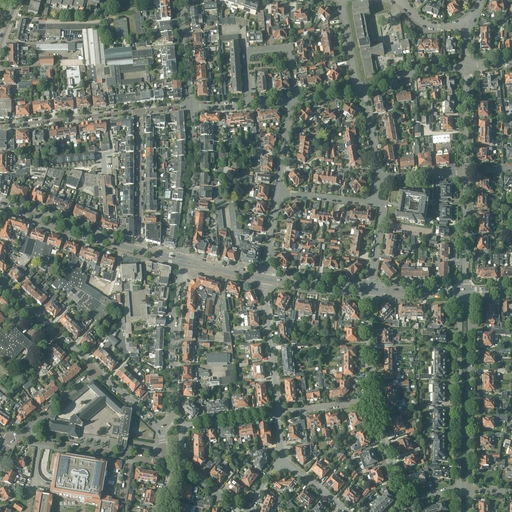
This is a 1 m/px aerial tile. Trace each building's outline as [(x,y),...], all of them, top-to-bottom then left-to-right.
[(31,0),(29,7),(28,13),(37,15),(39,10),(41,0),(31,0)] [(52,0),(51,6),(56,8),(57,6),(67,9),(68,8),(78,10),(78,9),(84,10),(85,7),(88,7),(89,2),(82,0),(80,0),(80,1),(77,0),(52,0)] [(89,0),(89,2),(88,7),(96,10),(97,4),(99,5),(99,0),(101,0),(102,0),(101,0),(89,0)] [(238,8),(240,0),(233,0),(231,8),(237,10),(237,8),(238,8)] [(243,10),(244,8),(246,0),(240,0),(238,8),(243,10)] [(250,10),(253,2),(248,0),(246,0),(244,8),(250,10)] [(459,8),(456,2),(455,1),(450,4),(451,5),(447,7),(450,12),(452,16),(453,15),(454,15),(455,14),(456,14),(459,12),(458,8),(459,8)] [(253,2),(250,10),(256,12),(259,4),(253,2)] [(503,2),(496,3),(498,12),(505,11),(503,2)] [(215,10),(215,15),(217,15),(216,3),(212,3),(207,4),(205,4),(204,4),(205,11),(215,10)] [(498,12),(496,3),(490,5),(491,14),(498,12)] [(364,5),(363,5),(362,5),(352,6),(354,14),(353,14),(354,18),(352,18),(352,19),(354,19),(358,45),(357,45),(357,46),(359,46),(362,61),(363,61),(366,77),(367,77),(368,78),(373,77),(372,76),(374,76),(374,72),(377,71),(376,62),(372,63),(371,59),(372,59),(371,57),(384,55),(384,54),(385,54),(384,47),(383,48),(383,46),(373,48),(372,45),(370,45),(370,43),(369,43),(365,17),(370,16),(369,12),(370,12),(368,4),(364,5)] [(431,15),(435,6),(429,4),(427,8),(425,8),(423,11),(425,12),(425,13),(431,15)] [(435,6),(431,15),(437,17),(440,18),(441,14),(439,13),(441,7),(441,5),(438,4),(437,7),(435,6)] [(318,13),(323,18),(328,11),(325,8),(325,9),(323,7),(318,13)] [(199,14),(199,11),(198,9),(190,10),(191,18),(202,17),(203,17),(203,15),(202,15),(202,13),(199,14)] [(328,11),(323,18),(328,22),(333,16),(331,14),(331,13),(328,11)] [(191,23),(192,28),(192,30),(201,30),(200,25),(205,24),(205,21),(204,21),(191,23)] [(210,43),(214,42),(220,42),(219,35),(218,30),(217,30),(217,36),(210,36),(210,35),(209,35),(209,36),(210,40),(210,43)] [(102,31),(82,31),(85,67),(105,65),(102,31)] [(321,33),(322,39),(330,38),(330,36),(330,31),(329,31),(325,32),(321,33)] [(35,34),(33,34),(30,33),(29,42),(37,42),(37,38),(38,35),(35,34)] [(481,34),(481,44),(491,43),(491,34),(481,34)] [(330,38),(322,39),(321,39),(322,46),(331,44),(330,38)] [(405,44),(401,44),(402,51),(405,51),(405,50),(406,50),(410,49),(409,45),(408,40),(405,40),(405,43),(405,44)] [(447,51),(451,51),(451,53),(454,53),(454,51),(455,51),(455,41),(454,40),(451,40),(450,41),(447,41),(447,44),(447,51)] [(298,48),(298,49),(306,48),(305,41),(300,42),(296,43),(297,48),(298,48)] [(425,51),(425,41),(422,41),(421,41),(420,41),(419,41),(418,41),(418,43),(415,43),(415,47),(418,47),(418,53),(422,53),(423,51),(425,51)] [(240,52),(240,50),(239,50),(239,43),(230,43),(231,60),(240,60),(239,53),(240,52)] [(491,43),(481,44),(480,44),(481,51),(482,51),(482,54),(486,54),(486,51),(491,51),(491,43)] [(323,52),(325,52),(332,51),(331,44),(322,46),(323,52)] [(402,51),(401,44),(386,47),(388,56),(402,54),(402,51)] [(104,51),(105,62),(152,58),(151,50),(132,52),(131,48),(104,51)] [(196,58),(207,57),(209,57),(208,49),(196,50),(197,52),(195,52),(195,54),(195,55),(195,57),(196,57),(196,58)] [(40,66),(40,68),(53,68),(53,58),(39,59),(39,66),(40,66)] [(231,60),(232,77),(241,77),(240,69),(241,69),(241,67),(240,67),(240,60),(231,60)] [(133,67),(134,67),(137,66),(140,66),(142,66),(144,66),(145,71),(146,79),(149,79),(148,67),(148,65),(148,63),(147,61),(133,63),(133,65),(133,67)] [(118,62),(105,64),(105,65),(105,67),(110,67),(113,67),(115,78),(120,77),(119,74),(119,66),(118,62)] [(196,74),(196,75),(207,74),(207,73),(208,73),(208,70),(209,70),(208,70),(211,70),(211,69),(213,68),(212,64),(206,65),(206,67),(196,68),(196,71),(195,72),(196,73),(196,74)] [(105,65),(95,66),(97,84),(98,88),(102,88),(101,80),(107,80),(112,79),(110,67),(105,67),(105,65)] [(94,84),(97,84),(95,66),(87,67),(87,70),(89,70),(90,83),(94,83),(94,84)] [(66,71),(68,88),(73,88),(73,87),(72,85),(81,84),(79,72),(79,67),(76,67),(77,71),(71,72),(71,71),(66,71)] [(336,67),(332,72),(339,77),(342,74),(341,73),(343,72),(336,67)] [(53,68),(40,68),(40,69),(41,81),(53,80),(52,72),(52,71),(57,71),(56,68),(53,68)] [(22,72),(19,72),(19,75),(22,75),(25,74),(25,78),(31,78),(31,74),(34,74),(34,69),(21,70),(22,72)] [(339,77),(332,72),(328,78),(335,83),(336,81),(339,77)] [(268,78),(268,75),(268,73),(262,74),(262,79),(257,79),(259,92),(266,92),(265,80),(268,80),(268,78)] [(241,77),(232,77),(233,94),(242,94),(241,86),(242,86),(242,84),(241,84),(241,77)] [(488,80),(480,80),(480,86),(481,89),(489,88),(494,88),(494,89),(497,89),(497,88),(497,81),(493,81),(493,78),(492,77),(489,77),(488,78),(488,80)] [(308,86),(307,78),(300,79),(302,87),(307,86),(308,86)] [(433,80),(434,88),(436,88),(436,91),(439,91),(439,87),(442,87),(441,82),(440,82),(440,78),(439,78),(438,78),(437,78),(436,79),(435,79),(436,80),(433,80)] [(445,91),(446,96),(448,96),(448,95),(452,95),(452,88),(453,88),(453,86),(454,86),(454,85),(455,85),(455,83),(454,83),(454,81),(451,81),(451,79),(447,79),(447,86),(446,86),(446,87),(448,87),(447,90),(448,90),(448,91),(445,91)] [(288,80),(281,81),(282,90),(287,89),(289,89),(288,80)] [(426,92),(425,81),(422,82),(422,81),(421,81),(421,80),(419,80),(419,81),(418,81),(418,86),(417,86),(417,90),(418,93),(426,92)] [(426,81),(425,81),(426,92),(427,92),(427,91),(431,90),(430,88),(434,88),(433,80),(429,81),(429,80),(426,80),(426,81)] [(278,91),(282,90),(281,81),(274,82),(275,90),(278,90),(278,91)] [(54,93),(53,93),(53,94),(54,100),(54,102),(55,110),(57,110),(57,111),(60,110),(61,110),(60,99),(60,97),(56,97),(56,94),(54,94),(54,93)] [(404,94),(403,94),(405,104),(409,103),(409,102),(412,102),(410,93),(407,94),(406,93),(404,93),(404,94)] [(405,104),(403,94),(402,94),(400,94),(400,95),(396,95),(398,104),(401,104),(401,105),(405,104)] [(445,102),(445,107),(450,107),(453,108),(453,107),(454,107),(454,102),(452,102),(452,95),(448,95),(448,96),(446,96),(446,100),(447,100),(447,102),(445,102)] [(376,105),(376,106),(386,104),(385,100),(384,100),(383,97),(375,99),(375,103),(374,103),(375,105),(376,105)] [(0,111),(14,111),(14,103),(13,103),(0,102),(0,111)] [(343,110),(348,114),(353,107),(350,105),(349,105),(347,104),(343,110)] [(386,108),(386,104),(376,106),(376,107),(375,108),(375,109),(376,109),(377,113),(386,111),(385,109),(386,108)] [(356,109),(353,107),(348,114),(353,118),(357,111),(356,110),(356,109)] [(305,110),(302,113),(308,119),(313,115),(307,109),(306,110),(305,110)] [(0,119),(3,119),(9,119),(9,114),(11,114),(11,117),(14,116),(14,111),(0,111),(0,119)] [(272,113),(273,121),(273,123),(280,122),(279,120),(280,120),(279,115),(281,115),(280,112),(279,112),(278,112),(278,111),(276,111),(275,112),(272,113)] [(266,122),(265,113),(262,114),(261,113),(259,113),(259,114),(258,114),(259,119),(257,119),(258,123),(266,122)] [(304,124),(308,119),(302,113),(299,116),(300,116),(298,118),(304,124)] [(385,124),(394,122),(395,122),(395,117),(393,117),(392,115),(384,117),(384,120),(384,121),(384,122),(385,122),(385,124)] [(209,125),(211,125),(212,116),(211,116),(209,116),(205,116),(205,117),(200,117),(200,124),(200,126),(205,126),(205,124),(209,124),(209,125)] [(215,116),(212,116),(211,125),(211,126),(214,126),(214,123),(218,123),(218,126),(226,126),(225,120),(220,120),(220,116),(215,116)] [(235,129),(234,127),(233,116),(230,117),(227,118),(228,128),(226,128),(226,129),(226,132),(226,134),(227,134),(227,136),(229,135),(228,130),(235,129)] [(414,117),(415,137),(421,137),(421,126),(427,125),(426,116),(414,117)] [(85,125),(86,134),(90,133),(90,134),(92,134),(93,134),(92,125),(89,125),(88,125),(88,124),(86,124),(85,125)] [(396,128),(386,130),(387,133),(386,134),(386,135),(387,136),(396,135),(395,131),(397,131),(396,128)] [(55,129),(56,138),(60,137),(60,139),(63,138),(62,129),(59,130),(59,129),(58,129),(56,129),(55,129)] [(344,135),(345,138),(354,137),(356,136),(355,129),(352,130),(351,130),(346,131),(347,134),(344,135)] [(301,134),(300,141),(308,142),(309,135),(306,134),(306,135),(301,134)] [(398,135),(396,135),(387,136),(388,137),(387,138),(387,140),(388,140),(389,143),(397,142),(397,139),(398,139),(398,135)] [(441,144),(442,144),(450,143),(450,135),(441,136),(441,144)] [(265,144),(274,144),(275,143),(275,142),(275,141),(274,140),(275,138),(272,137),(268,136),(268,137),(266,137),(265,144)] [(432,137),(433,144),(441,144),(441,136),(432,137)] [(308,142),(300,141),(300,142),(301,142),(300,148),(309,149),(310,143),(308,143),(308,142)] [(415,141),(415,148),(416,156),(418,156),(419,167),(422,167),(423,167),(425,167),(424,158),(424,155),(419,155),(419,147),(417,141),(415,141)] [(274,144),(265,144),(265,147),(263,147),(263,149),(258,148),(257,153),(262,154),(262,151),(265,151),(267,151),(267,152),(271,152),(271,151),(274,151),(274,148),(275,147),(275,146),(274,145),(274,144)] [(385,156),(395,154),(394,150),(393,150),(392,147),(384,149),(384,152),(384,153),(384,155),(385,155),(385,156)] [(298,153),(298,155),(306,156),(306,155),(309,156),(309,149),(300,148),(299,153),(298,153)] [(395,154),(385,156),(385,157),(384,157),(385,159),(386,163),(394,161),(394,159),(396,158),(395,154)] [(305,163),(306,156),(298,155),(297,161),(302,162),(301,162),(305,163)] [(360,159),(358,160),(349,162),(350,165),(353,165),(353,168),(359,167),(358,167),(361,167),(362,167),(360,159)] [(231,181),(252,184),(253,178),(240,176),(240,174),(238,174),(239,170),(239,163),(230,163),(231,174),(230,174),(231,181)] [(254,172),(256,172),(259,172),(265,172),(269,173),(269,172),(272,172),(272,169),(273,165),(261,164),(261,169),(257,168),(256,169),(254,169),(254,172)] [(48,169),(42,168),(38,168),(30,167),(30,169),(30,175),(30,177),(44,179),(48,169)] [(59,188),(65,171),(59,170),(59,171),(55,170),(55,172),(52,178),(55,179),(53,186),(59,188)] [(295,171),(289,176),(290,178),(293,182),(300,177),(302,174),(300,171),(299,172),(297,170),(295,171)] [(314,183),(320,184),(321,184),(321,183),(321,181),(321,180),(322,176),(321,176),(321,174),(321,173),(322,170),(318,170),(318,176),(314,175),(314,180),(314,183)] [(69,178),(77,180),(79,181),(82,173),(71,172),(69,178)] [(333,184),(333,185),(334,185),(341,186),(340,186),(341,182),(343,182),(344,174),(335,173),(335,175),(335,177),(334,177),(333,181),(334,181),(334,182),(333,182),(333,184)] [(85,188),(98,187),(97,176),(96,175),(91,175),(84,174),(85,188)] [(300,177),(293,182),(295,186),(296,185),(297,187),(304,182),(306,181),(304,179),(305,178),(302,174),(300,177)] [(328,174),(327,184),(333,184),(333,182),(334,182),(334,181),(333,181),(334,177),(335,177),(335,175),(334,175),(328,174)] [(104,216),(101,223),(103,224),(102,227),(103,228),(107,229),(109,222),(108,222),(109,220),(109,218),(108,218),(108,207),(106,207),(105,198),(105,194),(105,191),(104,188),(104,177),(97,176),(98,187),(100,208),(103,207),(104,216)] [(258,182),(257,184),(259,184),(260,182),(269,184),(270,182),(271,179),(270,178),(270,177),(258,176),(255,176),(254,178),(258,179),(257,182),(258,182)] [(104,177),(104,188),(113,187),(112,182),(114,182),(113,180),(113,178),(104,177)] [(79,181),(77,180),(69,178),(66,186),(76,190),(79,181)] [(361,178),(356,183),(361,189),(365,186),(366,185),(361,178)] [(354,180),(349,184),(351,187),(350,187),(355,193),(357,192),(361,189),(356,183),(354,180)] [(449,186),(443,186),(443,183),(440,183),(440,189),(441,189),(441,192),(451,192),(451,190),(452,190),(452,186),(449,186)] [(491,185),(479,185),(479,193),(483,193),(483,191),(490,192),(489,194),(492,194),(492,188),(491,188),(491,185)] [(13,187),(12,187),(10,195),(14,196),(14,197),(16,198),(17,197),(18,197),(20,188),(14,186),(13,187)] [(20,188),(18,197),(18,198),(19,198),(20,199),(21,198),(25,200),(27,192),(26,192),(28,188),(21,186),(20,188)] [(2,187),(0,187),(0,193),(7,196),(8,189),(6,188),(3,187),(3,188),(2,187)] [(41,188),(40,192),(36,202),(39,202),(39,203),(41,204),(42,204),(44,198),(45,195),(42,194),(44,188),(41,188)] [(34,190),(32,196),(32,198),(33,198),(32,202),(33,202),(33,203),(35,203),(36,203),(36,202),(40,192),(34,190)] [(164,198),(164,201),(180,203),(180,202),(182,202),(183,194),(172,192),(172,191),(167,190),(165,190),(164,198)] [(49,196),(46,205),(47,205),(47,206),(49,207),(49,206),(51,207),(52,207),(55,199),(56,196),(57,192),(55,191),(54,193),(53,197),(49,196)] [(400,198),(399,208),(398,213),(397,213),(396,219),(397,220),(397,222),(409,224),(409,223),(416,224),(416,223),(425,224),(430,193),(423,192),(422,195),(401,191),(400,198)] [(258,198),(267,200),(267,199),(268,198),(268,197),(268,196),(268,194),(258,192),(255,192),(254,192),(253,197),(255,198),(258,198)] [(451,192),(441,192),(441,195),(440,195),(440,202),(443,202),(443,199),(450,199),(452,199),(452,195),(451,195),(451,192)] [(55,199),(52,207),(52,208),(54,209),(55,208),(55,209),(56,208),(57,209),(58,209),(61,201),(60,201),(61,198),(62,195),(60,194),(59,197),(56,196),(55,199)] [(66,203),(63,211),(64,212),(64,211),(66,212),(66,213),(68,213),(69,213),(73,202),(69,201),(71,195),(69,194),(66,203)] [(107,197),(105,198),(106,207),(108,207),(114,207),(113,197),(107,197)] [(257,208),(265,210),(266,207),(267,207),(267,205),(266,205),(266,204),(258,202),(258,200),(247,199),(247,202),(257,203),(257,206),(256,205),(255,208),(256,209),(257,208)] [(222,208),(224,208),(223,200),(215,201),(216,208),(222,208)] [(61,201),(58,209),(58,210),(59,209),(60,210),(59,210),(60,210),(60,211),(62,212),(63,211),(66,203),(63,202),(61,201)] [(199,209),(199,211),(209,212),(209,211),(209,210),(207,210),(208,204),(208,202),(210,202),(210,204),(215,204),(214,201),(204,201),(204,203),(200,202),(199,205),(198,208),(199,208),(199,209)] [(76,207),(73,215),(73,216),(75,216),(76,216),(78,217),(81,209),(83,203),(81,202),(79,207),(79,208),(76,207)] [(81,209),(78,217),(79,217),(79,218),(81,219),(81,218),(82,218),(83,218),(83,219),(84,219),(88,207),(90,203),(88,202),(85,210),(81,209)] [(291,205),(288,207),(294,214),(296,217),(299,214),(297,211),(298,210),(294,204),(292,205),(291,205)] [(441,211),(441,214),(451,214),(451,212),(452,212),(452,208),(450,208),(443,208),(443,205),(439,205),(439,211),(441,211)] [(88,207),(84,219),(85,219),(86,219),(86,220),(87,221),(88,222),(89,221),(93,212),(93,210),(94,209),(88,207)] [(289,218),(294,214),(288,207),(285,210),(284,212),(289,218)] [(93,212),(89,221),(90,221),(92,222),(92,223),(94,223),(95,223),(96,223),(98,215),(95,214),(95,213),(93,212)] [(196,216),(196,219),(210,221),(210,218),(204,218),(205,214),(197,213),(196,216)] [(331,214),(330,222),(337,223),(338,215),(331,214)] [(451,214),(441,214),(441,217),(439,217),(439,224),(443,224),(443,221),(450,221),(452,221),(452,217),(451,217),(451,214)] [(4,218),(1,233),(12,235),(13,230),(15,231),(15,230),(15,229),(15,228),(17,221),(6,217),(5,217),(4,218)] [(117,226),(116,218),(109,218),(109,220),(108,222),(109,222),(107,229),(107,230),(108,229),(109,230),(116,232),(117,228),(117,226)] [(133,218),(116,218),(117,226),(117,228),(133,228),(133,224),(133,218)] [(17,221),(15,229),(15,230),(15,231),(16,230),(19,231),(19,232),(18,233),(17,237),(19,237),(20,235),(24,223),(24,222),(24,223),(17,221)] [(29,224),(24,223),(20,235),(23,235),(24,235),(27,235),(30,225),(29,225),(28,225),(29,224)] [(160,231),(160,225),(155,225),(155,226),(149,226),(145,226),(145,227),(145,231),(145,234),(145,240),(146,242),(147,242),(154,244),(155,244),(159,245),(160,245),(160,241),(160,236),(160,231)] [(227,229),(224,229),(218,227),(218,228),(219,236),(226,237),(227,232),(227,229)] [(133,237),(133,234),(133,228),(117,228),(116,232),(116,234),(132,238),(133,237)] [(449,230),(442,228),(440,228),(438,236),(444,236),(448,236),(449,230)] [(355,229),(354,236),(361,238),(361,236),(362,236),(363,230),(362,230),(362,231),(359,230),(355,229)] [(25,249),(23,254),(30,259),(31,259),(38,264),(39,265),(40,265),(41,266),(46,269),(53,247),(56,236),(52,235),(52,236),(50,236),(47,245),(45,244),(42,243),(45,234),(43,233),(43,232),(39,231),(35,230),(35,231),(33,230),(30,239),(28,238),(26,246),(25,246),(25,249)] [(254,233),(242,231),(237,230),(237,234),(238,237),(239,244),(240,244),(240,243),(246,244),(247,242),(242,241),(241,241),(240,236),(250,237),(250,239),(253,239),(253,236),(254,233)] [(12,238),(12,235),(1,233),(0,237),(0,238),(1,239),(2,239),(4,240),(5,240),(8,240),(8,241),(8,240),(13,241),(13,239),(13,238),(12,238)] [(197,253),(198,252),(205,254),(207,246),(206,246),(211,244),(214,242),(214,241),(218,239),(217,235),(213,237),(203,243),(195,250),(197,253)] [(20,245),(25,246),(26,246),(28,238),(29,237),(24,236),(24,237),(22,244),(20,245)] [(56,236),(53,247),(57,248),(56,249),(56,250),(58,251),(59,249),(62,239),(60,238),(56,236)] [(388,242),(387,243),(396,244),(397,237),(388,236),(388,239),(387,240),(387,241),(388,242)] [(195,250),(203,243),(201,241),(202,240),(202,238),(194,237),(193,242),(192,243),(194,245),(192,246),(192,247),(195,250)] [(0,250),(6,251),(7,251),(9,251),(10,245),(7,245),(0,242),(0,250)] [(225,247),(223,258),(223,259),(223,258),(224,259),(228,260),(229,260),(231,249),(232,244),(224,242),(223,247),(225,247)] [(350,249),(351,249),(359,250),(360,244),(351,242),(350,249)] [(69,254),(70,253),(73,244),(72,244),(72,243),(70,243),(69,243),(66,243),(63,252),(69,254)] [(387,246),(386,250),(395,251),(396,244),(387,243),(387,244),(386,244),(386,245),(387,246)] [(70,253),(73,254),(75,255),(78,246),(77,246),(76,245),(75,244),(74,244),(73,244),(70,253)] [(243,250),(242,251),(241,258),(241,260),(241,262),(243,262),(242,263),(246,264),(250,245),(246,244),(245,251),(243,250)] [(255,265),(256,264),(253,261),(254,256),(253,256),(253,255),(253,250),(254,247),(260,248),(260,246),(250,245),(246,264),(255,266),(255,265)] [(489,252),(489,248),(489,245),(477,245),(477,247),(477,248),(477,249),(477,250),(477,251),(479,251),(479,254),(485,254),(487,254),(489,254),(489,252)] [(211,256),(213,248),(207,246),(205,254),(211,255),(211,256)] [(211,256),(212,256),(215,257),(215,256),(217,257),(220,258),(219,253),(219,249),(218,246),(217,249),(213,248),(211,256)] [(82,249),(79,258),(82,259),(82,258),(85,259),(88,250),(85,249),(85,250),(82,249)] [(231,249),(229,260),(233,261),(234,261),(235,261),(237,253),(236,252),(237,250),(231,249)] [(0,257),(4,258),(5,253),(6,253),(6,255),(7,255),(10,254),(9,253),(11,252),(10,250),(9,251),(7,251),(6,251),(0,250),(0,257)] [(85,259),(84,261),(88,263),(87,265),(89,266),(90,262),(93,253),(92,252),(92,251),(88,250),(85,259)] [(394,258),(395,251),(386,250),(385,251),(385,252),(386,253),(385,256),(394,258)] [(93,253),(90,262),(93,263),(96,264),(100,255),(97,254),(97,253),(94,252),(93,253)] [(299,254),(298,260),(301,260),(300,265),(303,265),(307,266),(308,257),(309,254),(302,253),(301,254),(299,254)] [(17,262),(21,266),(22,266),(23,268),(24,268),(24,267),(31,259),(30,259),(23,254),(17,262)] [(283,254),(277,258),(278,260),(278,261),(280,264),(288,258),(289,257),(287,255),(285,254),(284,255),(283,254)] [(308,257),(307,266),(312,266),(314,266),(315,258),(316,258),(316,255),(309,254),(308,257)] [(101,265),(100,267),(102,268),(102,269),(105,270),(106,268),(110,258),(108,258),(108,257),(107,256),(106,257),(105,257),(103,256),(101,265)] [(110,258),(106,268),(110,269),(109,271),(108,275),(113,276),(113,274),(111,273),(111,271),(112,268),(115,260),(112,259),(110,258)] [(288,258),(280,264),(283,267),(285,268),(290,264),(288,261),(289,260),(288,258)] [(4,262),(0,267),(0,269),(4,273),(9,267),(7,265),(4,262)] [(151,264),(145,262),(146,268),(146,272),(147,272),(150,272),(150,271),(157,272),(157,271),(158,266),(157,265),(151,264)] [(352,265),(358,272),(361,269),(360,269),(362,268),(358,262),(355,264),(354,263),(352,265)] [(385,274),(386,274),(394,268),(396,266),(393,263),(391,264),(390,265),(388,263),(381,269),(384,272),(383,272),(385,274)] [(354,274),(358,272),(352,265),(350,266),(351,267),(348,270),(352,275),(354,274)] [(15,268),(9,275),(9,276),(11,278),(11,277),(13,279),(19,272),(22,270),(24,268),(23,268),(22,266),(21,266),(17,271),(15,268)] [(123,268),(120,269),(121,281),(131,280),(131,282),(135,282),(141,281),(141,269),(138,269),(138,268),(135,268),(133,268),(133,266),(123,267),(123,268)] [(158,266),(157,271),(162,272),(164,272),(164,273),(170,274),(171,270),(169,268),(158,266)] [(19,272),(13,279),(15,281),(16,283),(17,283),(24,277),(24,276),(26,274),(24,272),(26,270),(24,267),(24,268),(22,270),(19,272)] [(396,271),(394,268),(386,274),(386,275),(386,276),(387,277),(388,277),(390,279),(397,274),(395,272),(396,271)] [(81,291),(85,284),(87,276),(85,276),(85,274),(73,270),(68,283),(75,287),(81,291)] [(157,272),(156,274),(158,274),(160,275),(159,279),(168,280),(169,276),(170,276),(170,274),(164,273),(164,272),(162,272),(157,271),(157,272)] [(27,281),(21,288),(26,292),(32,286),(34,284),(32,282),(29,279),(34,274),(32,273),(26,279),(28,281),(27,281)] [(104,273),(102,279),(111,282),(113,276),(108,275),(104,273)] [(62,287),(67,282),(59,277),(52,285),(58,291),(62,287)] [(195,279),(192,281),(206,297),(207,298),(205,291),(203,287),(204,279),(205,278),(204,278),(200,277),(199,277),(200,277),(197,279),(197,280),(196,280),(195,279)] [(32,286),(26,292),(28,293),(27,293),(30,296),(31,296),(31,297),(37,290),(34,288),(38,284),(38,285),(41,282),(38,279),(34,284),(32,286)] [(190,286),(188,287),(189,288),(189,289),(189,292),(196,293),(197,293),(198,294),(200,295),(206,298),(206,297),(192,281),(189,284),(190,285),(190,286)] [(62,287),(68,294),(75,287),(68,283),(67,282),(62,287)] [(81,291),(85,294),(89,287),(85,284),(81,291)] [(239,295),(241,286),(235,285),(233,295),(236,296),(235,297),(238,297),(239,295)] [(37,290),(31,297),(32,297),(32,298),(35,300),(36,301),(36,302),(45,293),(46,291),(49,288),(46,286),(44,289),(41,292),(42,292),(40,293),(37,290)] [(73,300),(81,291),(75,287),(68,294),(66,296),(72,301),(73,300)] [(94,290),(89,287),(85,294),(90,297),(94,290)] [(90,297),(95,300),(99,294),(99,293),(94,290),(90,297)] [(85,312),(89,316),(91,313),(100,304),(95,300),(90,297),(85,294),(81,291),(73,300),(81,307),(85,312)] [(251,292),(246,294),(248,300),(256,297),(255,294),(255,293),(254,293),(253,291),(251,292)] [(45,293),(36,302),(41,306),(47,299),(49,297),(45,293)] [(100,304),(108,309),(109,309),(109,308),(110,308),(111,302),(111,301),(99,294),(95,300),(100,304)] [(52,302),(52,303),(46,309),(47,310),(48,311),(47,311),(49,313),(50,313),(50,314),(58,306),(57,305),(58,304),(54,301),(58,297),(55,295),(50,300),(52,302)] [(279,300),(278,300),(288,305),(290,299),(281,295),(280,298),(279,298),(278,299),(278,300),(279,300)] [(2,296),(0,298),(0,302),(2,305),(8,310),(12,305),(2,296)] [(115,300),(111,301),(111,302),(110,308),(109,308),(109,309),(123,318),(123,316),(122,296),(114,296),(115,300)] [(250,307),(243,308),(244,311),(247,311),(253,310),(253,309),(255,308),(253,305),(256,304),(256,303),(258,302),(258,301),(258,300),(257,300),(256,297),(248,300),(250,304),(249,304),(250,307)] [(211,302),(210,302),(207,302),(205,315),(211,316),(213,305),(214,305),(215,299),(212,299),(211,302)] [(284,312),(288,305),(278,300),(275,306),(282,309),(281,311),(284,312)] [(299,314),(304,315),(305,302),(300,301),(300,302),(297,301),(297,304),(296,308),(296,311),(300,312),(299,314)] [(310,302),(305,302),(304,315),(304,317),(307,317),(309,316),(310,316),(310,315),(311,316),(312,310),(313,306),(313,303),(310,303),(310,302)] [(340,315),(343,316),(343,315),(346,312),(353,305),(354,304),(352,302),(351,303),(348,303),(348,302),(343,302),(343,310),(344,310),(341,313),(340,313),(340,315)] [(98,319),(106,311),(108,309),(100,304),(91,313),(89,316),(96,322),(98,319)] [(323,314),(328,314),(328,304),(324,304),(321,304),(320,307),(320,311),(319,316),(323,317),(323,314)] [(328,304),(328,314),(327,317),(335,318),(336,312),(336,308),(336,305),(333,305),(333,304),(328,304)] [(382,307),(382,308),(389,315),(392,312),(391,311),(393,309),(386,304),(385,305),(384,306),(383,305),(382,307)] [(500,307),(500,311),(500,313),(502,313),(502,311),(503,311),(503,317),(507,317),(507,316),(510,315),(510,304),(503,304),(503,308),(502,308),(502,307),(500,307)] [(58,306),(50,314),(55,318),(65,307),(63,305),(60,308),(58,306)] [(346,312),(350,317),(357,310),(358,310),(353,305),(346,312)] [(486,315),(495,315),(495,311),(500,311),(500,307),(500,306),(494,306),(487,306),(487,310),(486,310),(486,311),(485,312),(485,313),(486,314),(486,315)] [(153,310),(153,315),(157,316),(164,316),(164,314),(165,314),(166,309),(154,308),(153,310)] [(387,318),(389,315),(382,308),(381,308),(379,310),(380,311),(379,311),(380,311),(378,313),(384,318),(385,317),(387,318)] [(345,321),(349,321),(352,321),(352,320),(360,320),(360,316),(359,316),(359,312),(357,310),(350,317),(345,321)] [(106,311),(98,319),(102,322),(109,314),(106,311)] [(64,326),(70,319),(71,318),(66,314),(65,315),(59,322),(64,326)] [(153,315),(147,315),(148,322),(148,323),(148,324),(149,324),(149,326),(150,326),(150,327),(155,327),(156,326),(159,326),(164,326),(165,320),(165,319),(160,318),(159,319),(156,319),(156,316),(153,315)] [(499,315),(495,315),(486,315),(486,318),(485,319),(485,321),(486,321),(486,323),(490,323),(495,323),(495,319),(499,319),(499,315)] [(123,318),(115,327),(116,328),(122,331),(125,331),(124,324),(124,318),(124,317),(123,318)] [(67,329),(68,330),(74,323),(70,319),(64,326),(63,327),(66,329),(67,329)] [(444,320),(435,319),(433,319),(433,323),(435,323),(435,329),(440,329),(440,326),(441,326),(443,326),(443,323),(444,323),(444,322),(444,320)] [(74,323),(68,330),(68,331),(69,331),(69,332),(71,334),(72,333),(72,334),(80,325),(76,321),(74,323)] [(279,330),(288,329),(287,321),(282,321),(282,324),(281,324),(279,325),(279,326),(279,327),(279,328),(279,329),(279,330)] [(84,329),(80,325),(72,334),(77,338),(83,332),(83,331),(84,331),(86,329),(85,328),(84,329)] [(347,332),(347,335),(357,335),(357,334),(357,333),(357,332),(357,331),(357,330),(354,330),(354,329),(352,329),(352,326),(345,326),(345,332),(347,332)] [(0,344),(5,350),(0,354),(0,357),(8,365),(11,361),(23,348),(24,349),(25,348),(27,350),(32,345),(15,329),(14,329),(13,328),(9,333),(9,334),(8,335),(0,328),(0,344)] [(90,334),(91,332),(89,330),(86,334),(88,335),(81,342),(85,346),(91,340),(94,338),(90,334)] [(111,331),(105,338),(114,346),(118,342),(113,338),(116,336),(111,331)] [(260,332),(246,333),(246,334),(247,341),(261,340),(261,336),(260,336),(260,332)] [(447,339),(446,339),(446,334),(444,334),(435,334),(435,343),(446,343),(446,342),(447,341),(447,339)] [(491,346),(491,335),(488,335),(488,334),(483,334),(483,338),(484,338),(484,342),(483,343),(483,345),(484,346),(491,346)] [(91,340),(85,346),(86,347),(88,349),(89,348),(89,349),(90,350),(96,344),(91,340)] [(129,353),(131,353),(136,354),(137,350),(137,348),(129,348),(129,344),(126,343),(126,347),(127,350),(129,353)] [(47,350),(51,354),(57,348),(57,347),(56,346),(55,346),(54,345),(54,346),(53,344),(51,346),(47,350)] [(245,345),(243,345),(244,348),(248,347),(248,350),(250,350),(250,354),(263,352),(262,348),(261,348),(261,346),(253,347),(253,344),(245,345)] [(345,352),(345,356),(353,356),(356,356),(356,353),(357,353),(357,348),(347,349),(347,346),(343,346),(341,346),(341,350),(343,350),(345,350),(345,352)] [(54,360),(56,358),(62,352),(61,352),(61,351),(60,350),(59,350),(57,348),(51,354),(53,356),(52,357),(54,360)] [(100,348),(94,355),(98,359),(104,353),(103,351),(103,352),(101,351),(102,350),(100,348)] [(435,361),(445,361),(446,361),(446,359),(447,359),(447,357),(446,356),(446,352),(442,352),(439,352),(439,348),(433,348),(433,353),(435,353),(435,361)] [(490,363),(490,364),(495,364),(495,359),(498,359),(498,356),(502,356),(502,354),(504,354),(507,354),(511,354),(511,349),(501,350),(492,350),(492,354),(488,354),(486,354),(487,354),(487,355),(484,355),(485,363),(490,363)] [(56,361),(58,364),(60,362),(66,356),(65,355),(64,354),(62,352),(56,358),(57,360),(56,361)] [(250,358),(249,358),(249,360),(251,360),(263,359),(262,357),(263,357),(263,352),(250,354),(250,358)] [(104,353),(98,359),(99,360),(98,360),(100,361),(101,362),(101,361),(103,363),(108,357),(104,353)] [(294,360),(293,354),(282,355),(283,355),(283,358),(282,359),(283,360),(283,361),(283,362),(294,361),(294,360)] [(227,355),(217,355),(217,364),(228,364),(228,363),(227,359),(227,355)] [(108,357),(103,363),(104,364),(104,365),(105,365),(104,366),(106,367),(107,367),(113,361),(108,357)] [(113,361),(107,367),(111,371),(117,365),(119,363),(114,359),(113,361)] [(48,372),(47,371),(45,369),(49,365),(46,363),(45,361),(44,361),(41,365),(40,367),(43,370),(38,374),(42,379),(47,375),(49,373),(48,372)] [(162,368),(162,363),(152,363),(148,361),(147,363),(152,366),(155,366),(155,368),(159,368),(159,370),(162,370),(162,368)] [(80,369),(76,364),(72,368),(77,375),(80,372),(80,371),(80,370),(80,369)] [(120,379),(126,372),(128,371),(125,369),(128,366),(126,364),(122,369),(116,375),(118,377),(118,378),(119,379),(120,379)] [(72,368),(67,372),(72,378),(74,377),(75,377),(76,376),(76,375),(77,375),(72,368)] [(295,371),(295,368),(293,368),(284,369),(284,370),(283,370),(283,372),(284,372),(285,376),(292,375),(295,374),(296,377),(303,376),(302,372),(297,373),(297,370),(295,371)] [(335,373),(335,379),(341,378),(341,376),(345,376),(345,374),(347,374),(347,375),(348,376),(352,376),(353,376),(353,375),(353,374),(353,368),(342,368),(342,373),(335,373)] [(386,376),(387,376),(388,376),(388,375),(389,375),(389,374),(390,374),(390,375),(396,375),(396,376),(398,376),(398,379),(403,379),(403,376),(401,376),(401,374),(398,374),(398,373),(396,373),(396,368),(385,368),(385,375),(385,376),(386,376)] [(432,368),(432,375),(432,379),(438,379),(438,376),(442,376),(445,376),(445,372),(446,371),(446,369),(445,368),(435,368),(432,368)] [(51,370),(48,372),(54,379),(57,377),(51,370)] [(65,374),(63,376),(68,382),(69,382),(71,380),(71,379),(72,378),(67,372),(65,370),(63,372),(65,374)] [(228,372),(226,372),(226,378),(234,378),(233,370),(228,371),(228,372)] [(265,371),(252,373),(253,379),(264,378),(264,376),(265,376),(265,371)] [(131,377),(126,372),(120,379),(121,380),(121,381),(122,382),(123,382),(125,383),(131,377)] [(68,382),(63,376),(61,374),(59,376),(60,378),(58,380),(62,385),(62,384),(63,385),(64,385),(65,385),(68,382)] [(483,378),(483,383),(495,383),(495,374),(491,374),(487,374),(487,375),(484,375),(484,378),(483,378)] [(150,376),(145,376),(146,384),(150,384),(152,384),(153,384),(162,384),(162,383),(162,382),(162,378),(158,378),(157,376),(150,376)] [(135,381),(131,377),(125,383),(126,385),(127,385),(126,386),(128,387),(129,388),(135,381)] [(226,378),(219,378),(219,381),(219,387),(229,385),(235,385),(234,378),(226,378)] [(341,381),(341,380),(341,379),(341,378),(335,379),(334,379),(334,384),(339,384),(340,384),(340,387),(341,388),(349,388),(349,381),(341,381)] [(139,382),(138,383),(135,381),(129,388),(133,392),(139,386),(141,387),(144,382),(144,380),(144,379),(140,383),(139,382)] [(48,421),(47,430),(53,431),(70,434),(70,438),(71,438),(71,437),(78,439),(79,433),(80,429),(80,428),(80,427),(82,427),(83,427),(83,426),(82,425),(107,405),(115,412),(114,413),(114,414),(115,413),(116,414),(119,417),(121,419),(118,437),(118,440),(118,442),(117,446),(121,446),(121,448),(121,449),(121,450),(122,450),(122,451),(123,451),(124,451),(124,450),(125,450),(125,449),(126,449),(148,452),(149,449),(127,445),(127,442),(128,439),(127,439),(130,421),(131,421),(131,420),(132,420),(131,420),(131,419),(131,418),(130,418),(131,417),(131,412),(131,411),(130,411),(124,410),(125,410),(120,406),(102,389),(102,388),(102,387),(102,386),(101,386),(100,386),(99,386),(96,383),(93,381),(92,382),(89,386),(88,385),(82,390),(81,391),(83,393),(84,392),(89,388),(97,396),(74,416),(70,419),(70,422),(55,419),(55,416),(58,414),(56,412),(47,419),(48,421)] [(285,382),(285,389),(286,388),(286,389),(295,388),(296,388),(295,382),(294,382),(294,381),(285,382)] [(32,386),(31,385),(30,383),(29,382),(22,386),(24,389),(25,389),(26,390),(32,386)] [(184,385),(183,386),(183,387),(184,388),(184,391),(193,391),(196,391),(196,390),(197,390),(197,382),(185,382),(185,385),(184,385)] [(434,385),(434,393),(445,393),(445,392),(446,392),(446,390),(445,390),(445,385),(442,385),(438,385),(438,382),(433,382),(431,382),(430,385),(434,385)] [(51,385),(49,387),(54,394),(59,390),(53,383),(51,385)] [(495,386),(495,383),(483,383),(483,387),(485,387),(485,390),(487,390),(487,391),(486,391),(487,391),(492,391),(492,390),(495,390),(495,389),(497,389),(497,386),(495,386)] [(49,387),(44,391),(50,398),(51,397),(50,397),(51,396),(51,397),(54,395),(53,394),(54,394),(49,387)] [(141,388),(136,394),(136,395),(138,397),(138,396),(140,398),(142,395),(144,396),(145,395),(146,394),(145,393),(143,391),(144,390),(143,389),(144,389),(142,387),(141,388)] [(349,391),(349,388),(341,388),(340,387),(340,388),(337,390),(338,390),(339,391),(340,397),(343,396),(344,397),(344,396),(349,391)] [(386,391),(387,395),(396,394),(398,394),(396,394),(396,390),(397,390),(397,387),(387,388),(387,391),(386,391)] [(286,392),(286,396),(287,396),(295,395),(295,388),(286,389),(286,388),(285,389),(286,390),(285,390),(285,392),(286,392)] [(42,389),(38,393),(45,401),(46,401),(48,399),(49,398),(49,399),(50,398),(44,391),(42,389)] [(331,398),(340,397),(339,391),(338,390),(337,390),(337,391),(330,391),(330,392),(328,393),(328,395),(330,394),(331,398)] [(309,401),(314,400),(313,391),(306,392),(307,401),(309,401)] [(32,395),(30,396),(33,399),(34,398),(40,405),(45,401),(38,393),(37,392),(32,396),(32,395)] [(445,393),(434,393),(433,393),(433,397),(434,397),(434,402),(433,402),(433,405),(438,405),(438,402),(442,402),(445,402),(445,398),(446,397),(446,395),(445,395),(445,393)] [(241,395),(231,396),(232,405),(235,405),(236,409),(237,409),(239,409),(239,408),(240,408),(242,408),(241,399),(241,396),(241,395)] [(287,396),(286,396),(286,400),(287,400),(288,402),(289,403),(290,402),(290,403),(303,402),(303,398),(296,399),(295,395),(287,396)] [(258,399),(256,399),(257,407),(258,407),(265,406),(265,405),(267,405),(268,405),(267,398),(258,399)] [(29,400),(24,404),(25,405),(31,413),(33,411),(34,411),(35,410),(36,409),(33,406),(34,404),(30,399),(29,400)] [(398,399),(387,401),(388,406),(389,406),(390,409),(400,407),(398,399)] [(494,410),(494,409),(495,409),(495,405),(497,405),(497,402),(492,402),(492,400),(487,400),(486,400),(486,401),(487,401),(487,402),(484,402),(484,409),(486,409),(486,410),(494,410)] [(185,407),(183,409),(184,409),(184,410),(186,411),(187,411),(188,413),(195,405),(194,404),(193,405),(192,405),(188,401),(184,406),(185,407)] [(20,403),(17,406),(18,407),(20,409),(21,410),(26,417),(29,415),(31,414),(31,413),(25,405),(23,407),(20,403)] [(195,405),(188,413),(190,415),(191,415),(191,416),(192,417),(193,417),(195,415),(196,417),(199,414),(197,412),(199,410),(197,407),(198,406),(196,405),(195,405)] [(16,409),(15,412),(16,413),(17,413),(17,412),(19,415),(17,418),(21,422),(23,420),(27,417),(26,417),(21,410),(20,409),(18,407),(17,409),(16,409)] [(434,411),(434,420),(445,420),(445,418),(446,418),(446,415),(445,415),(445,411),(442,411),(438,411),(438,407),(430,407),(430,411),(434,411)] [(4,415),(2,414),(0,416),(0,423),(1,424),(8,413),(6,412),(4,415)] [(348,415),(351,422),(361,418),(359,412),(354,414),(353,413),(350,414),(350,415),(348,415)] [(10,414),(8,413),(1,424),(5,426),(10,419),(7,418),(10,414)] [(339,414),(333,415),(334,426),(337,425),(337,426),(340,425),(340,423),(341,423),(340,420),(339,414)] [(331,427),(331,426),(334,426),(333,415),(328,415),(328,416),(326,416),(328,427),(331,427)] [(393,427),(403,424),(401,417),(394,420),(393,419),(391,420),(391,421),(392,424),(391,425),(392,426),(393,427)] [(312,429),(315,428),(314,418),(307,418),(308,424),(307,424),(308,427),(306,428),(307,430),(312,429)] [(361,418),(351,422),(354,430),(353,430),(354,432),(357,431),(356,427),(363,424),(362,422),(363,422),(361,418)] [(483,427),(483,428),(494,428),(494,420),(491,420),(491,419),(486,419),(486,420),(483,420),(483,424),(483,425),(483,426),(483,427)] [(445,420),(434,420),(434,427),(433,427),(433,431),(438,431),(438,428),(442,428),(445,428),(445,423),(446,423),(446,421),(445,420)] [(289,427),(289,434),(299,433),(298,429),(305,429),(304,421),(296,422),(297,426),(294,426),(295,427),(289,427)] [(405,430),(403,424),(393,427),(394,428),(393,429),(394,430),(394,431),(396,434),(399,433),(398,433),(405,430)] [(246,428),(247,439),(248,441),(250,441),(250,438),(249,436),(253,435),(254,439),(257,439),(257,436),(256,433),(255,428),(253,428),(252,427),(251,426),(249,426),(249,427),(246,428)] [(240,431),(237,431),(238,437),(239,445),(242,444),(241,438),(240,437),(245,436),(245,440),(247,439),(246,428),(244,428),(244,427),(239,428),(240,431)] [(227,430),(229,440),(229,445),(233,444),(232,438),(231,439),(230,437),(238,437),(237,431),(237,429),(234,430),(234,429),(232,429),(232,428),(231,429),(230,429),(227,430)] [(227,441),(229,440),(227,430),(224,430),(224,429),(223,430),(222,430),(221,430),(222,434),(221,434),(222,435),(219,435),(220,439),(226,438),(227,441)] [(357,434),(359,441),(368,438),(368,437),(368,436),(368,435),(367,434),(366,432),(364,432),(357,434)] [(434,437),(434,445),(445,446),(445,444),(446,444),(446,442),(445,441),(445,437),(442,437),(438,437),(438,433),(433,433),(433,437),(434,437)] [(209,434),(203,435),(197,435),(197,436),(195,436),(195,442),(194,442),(194,443),(204,443),(206,443),(206,439),(209,438),(209,434)] [(271,437),(261,438),(262,442),(263,442),(263,446),(258,447),(259,449),(265,449),(264,446),(271,445),(271,440),(271,437)] [(399,445),(400,448),(409,444),(408,441),(410,441),(408,437),(404,439),(398,441),(399,444),(399,445)] [(483,439),(481,439),(481,447),(486,447),(486,449),(491,449),(491,446),(493,446),(493,438),(491,438),(485,437),(485,439),(483,439)] [(368,438),(359,441),(357,442),(358,447),(354,449),(355,453),(356,452),(361,451),(361,450),(365,448),(364,447),(368,445),(370,444),(369,441),(370,441),(369,438),(368,438)] [(410,447),(409,444),(400,448),(401,450),(401,451),(402,454),(409,452),(413,450),(412,447),(410,447)] [(312,452),(311,446),(308,447),(308,445),(306,446),(303,447),(296,448),(297,455),(297,454),(297,455),(311,454),(311,452),(312,452)] [(251,454),(252,459),(258,460),(259,460),(267,459),(268,458),(267,456),(266,452),(256,453),(256,450),(251,451),(252,453),(251,454)] [(365,457),(366,459),(374,456),(373,453),(374,452),(373,451),(372,450),(363,454),(362,455),(363,457),(365,457)] [(445,453),(434,452),(434,460),(433,460),(433,464),(438,464),(438,461),(441,461),(445,461),(445,456),(446,456),(446,454),(445,453)] [(311,455),(311,454),(297,455),(298,460),(300,461),(304,464),(308,458),(311,455)] [(406,464),(407,468),(409,467),(414,466),(414,465),(416,464),(415,461),(412,454),(404,457),(405,460),(404,460),(405,461),(404,461),(405,463),(406,463),(406,464)] [(53,455),(53,457),(51,470),(51,471),(54,471),(54,472),(54,473),(54,474),(53,478),(52,483),(51,490),(51,494),(56,495),(81,499),(80,502),(80,503),(81,503),(81,502),(84,503),(98,505),(97,508),(97,509),(96,511),(116,511),(117,505),(118,502),(111,501),(112,499),(111,499),(105,498),(104,500),(100,499),(103,479),(105,472),(105,468),(106,459),(100,459),(91,457),(90,461),(79,460),(75,459),(69,458),(67,458),(67,457),(57,455),(57,456),(53,455)] [(204,460),(204,456),(195,457),(195,458),(194,458),(194,459),(192,461),(198,466),(199,464),(201,466),(205,461),(204,460)] [(374,456),(366,459),(362,461),(359,462),(360,464),(363,463),(367,462),(368,465),(377,462),(376,461),(377,461),(376,459),(375,459),(374,456)] [(488,469),(488,463),(490,463),(490,458),(482,458),(482,459),(480,459),(480,460),(479,461),(479,463),(480,464),(480,465),(480,469),(484,469),(488,469)] [(267,460),(267,459),(259,460),(258,460),(254,466),(261,470),(265,464),(266,464),(266,462),(267,460)] [(323,467),(324,466),(324,465),(326,463),(329,460),(327,459),(321,466),(318,463),(312,470),(313,471),(313,472),(314,472),(315,472),(317,474),(323,467)] [(113,461),(112,469),(120,470),(121,464),(121,462),(113,461)] [(217,466),(210,475),(212,477),(213,478),(214,479),(215,479),(223,469),(222,469),(223,468),(219,465),(219,466),(218,465),(217,466)] [(327,466),(325,469),(323,467),(317,474),(319,476),(319,477),(321,479),(322,478),(330,468),(327,466)] [(223,469),(215,479),(216,480),(217,481),(218,481),(220,483),(228,474),(228,473),(223,469)] [(369,475),(370,479),(382,475),(381,475),(381,474),(381,473),(380,472),(379,469),(378,470),(377,469),(371,472),(372,474),(369,475)] [(142,479),(143,471),(142,470),(141,470),(140,470),(136,470),(134,479),(138,480),(138,479),(142,479)] [(243,474),(245,475),(254,482),(254,481),(255,481),(256,480),(256,479),(257,477),(249,471),(248,472),(246,470),(243,474)] [(449,479),(449,470),(433,470),(433,477),(437,477),(437,479),(449,479)] [(5,476),(16,480),(16,478),(14,478),(16,474),(8,471),(7,472),(6,473),(6,474),(5,476)] [(142,479),(149,481),(150,472),(149,472),(149,471),(147,471),(146,471),(143,471),(142,479)] [(428,471),(415,474),(418,484),(419,484),(425,483),(425,482),(426,482),(424,476),(426,475),(427,477),(430,476),(428,471)] [(154,472),(150,472),(149,481),(153,481),(153,482),(156,483),(157,476),(156,476),(157,474),(156,473),(154,473),(154,472)] [(333,487),(335,484),(339,480),(337,479),(338,477),(335,474),(328,483),(333,487)] [(418,484),(415,474),(407,477),(409,486),(418,484)] [(244,485),(243,486),(245,487),(246,485),(250,487),(252,484),(253,484),(253,483),(253,482),(254,482),(245,475),(241,481),(243,483),(242,484),(244,485)] [(382,475),(370,479),(372,483),(375,482),(375,485),(382,483),(382,482),(384,481),(383,478),(382,477),(382,476),(382,475)] [(15,482),(16,480),(5,476),(5,479),(4,479),(3,480),(4,481),(3,482),(11,485),(13,481),(15,482)] [(232,492),(238,484),(235,481),(236,480),(233,479),(233,480),(226,488),(229,490),(229,491),(230,492),(231,492),(232,492)] [(291,481),(285,481),(286,490),(292,490),(294,488),(294,486),(297,483),(293,480),(292,481),(291,481)] [(343,484),(339,480),(335,484),(333,487),(335,489),(335,490),(336,491),(337,491),(338,491),(343,484)] [(238,484),(232,492),(232,493),(233,494),(234,494),(237,496),(239,493),(240,494),(245,488),(244,487),(245,487),(243,486),(241,484),(240,481),(238,484)] [(280,491),(286,490),(285,481),(279,482),(278,483),(276,481),(273,485),(277,488),(277,489),(278,491),(280,491)] [(183,492),(193,493),(194,487),(184,485),(184,486),(183,487),(183,488),(183,489),(183,492)] [(129,495),(132,496),(133,490),(136,490),(137,487),(130,486),(129,495)] [(11,491),(13,490),(15,489),(14,487),(8,491),(6,487),(0,490),(0,493),(1,495),(2,495),(2,496),(11,491)] [(348,501),(349,501),(356,491),(351,487),(348,490),(347,490),(345,493),(344,495),(346,498),(346,499),(347,500),(348,500),(348,501)] [(385,494),(381,498),(389,506),(389,505),(390,505),(392,504),(392,503),(394,500),(392,498),(393,498),(388,493),(387,491),(387,488),(382,489),(383,492),(384,492),(385,494)] [(12,493),(11,491),(2,496),(3,498),(2,498),(4,502),(12,498),(10,494),(12,493)] [(146,494),(145,498),(154,500),(154,499),(155,499),(155,497),(155,496),(155,495),(155,493),(144,491),(144,494),(146,494)] [(299,498),(304,502),(310,495),(309,494),(309,495),(308,494),(308,493),(308,492),(307,491),(305,491),(299,498)] [(361,496),(356,491),(349,501),(350,502),(351,502),(354,504),(356,502),(359,500),(358,499),(361,496)] [(49,511),(50,508),(50,507),(49,507),(50,501),(51,502),(51,501),(52,497),(47,496),(48,493),(37,492),(36,495),(35,503),(36,504),(36,505),(34,511),(49,511)] [(310,495),(304,502),(309,506),(315,499),(314,498),(314,497),(312,496),(311,496),(311,497),(310,496),(310,495)] [(265,503),(275,507),(277,502),(276,501),(273,499),(274,499),(272,498),(268,496),(267,500),(267,499),(266,500),(265,500),(264,502),(265,503)] [(389,506),(381,498),(377,502),(384,510),(385,509),(386,510),(387,508),(387,507),(389,506)] [(370,504),(372,507),(377,511),(383,511),(384,511),(384,510),(377,502),(375,501),(373,503),(372,502),(370,504)] [(445,511),(448,511),(447,507),(446,507),(445,502),(437,505),(437,506),(438,507),(439,507),(439,511),(445,511)] [(276,508),(275,507),(265,503),(263,507),(262,507),(262,509),(262,510),(266,511),(271,511),(272,511),(274,511),(276,508)] [(293,505),(290,503),(288,506),(290,508),(294,511),(297,508),(293,505)] [(320,503),(313,511),(312,511),(323,511),(322,511),(325,507),(325,506),(323,505),(322,505),(322,504),(321,505),(320,503)]
